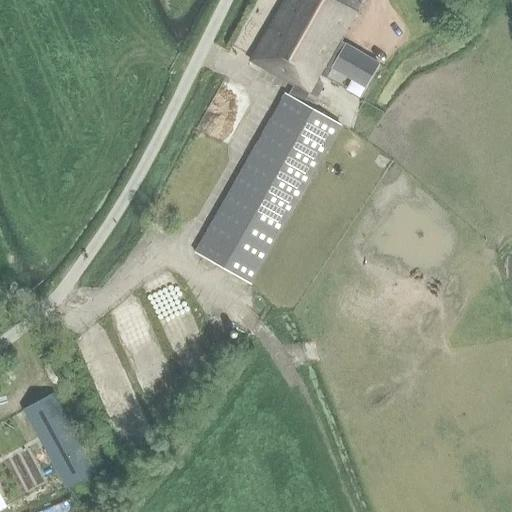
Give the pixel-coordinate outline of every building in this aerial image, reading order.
[(282,0),(249,60),(293,85),(287,96),(283,94),(237,177),(194,252),(249,284),(311,177),(339,126),(310,109),(301,104),(315,79),(318,75),(337,41),(359,0),(282,0)] [(348,48),(337,41),(318,75),(324,79),(330,68),(364,87),(377,64),(364,57),(348,48)] [(315,79),(301,104),(310,109),(321,90),(322,87),(321,84),(316,80),(315,79)] [(222,84),(204,129),(228,138),(246,94),(222,84)] [(94,472),(52,395),(24,410),(66,488),(94,472)]
